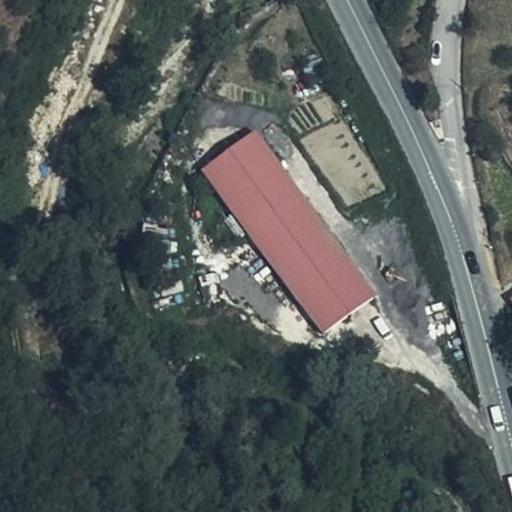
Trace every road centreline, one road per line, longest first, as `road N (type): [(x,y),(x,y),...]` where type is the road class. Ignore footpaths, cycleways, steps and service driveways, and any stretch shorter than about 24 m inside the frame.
road 1 (tertiary): [(346,0),(448,214)]
road 2 (tertiary): [(448,214),(511,431)]
road 3 (residential): [(449,0),(443,71),(462,191),(448,214)]
